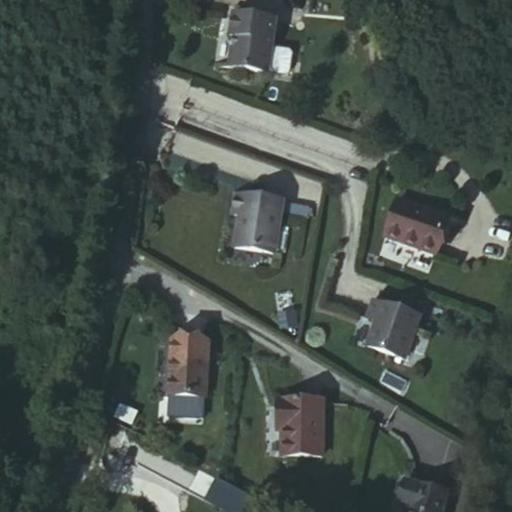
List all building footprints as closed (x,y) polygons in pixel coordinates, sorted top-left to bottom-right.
[(294,27),(251,20),(249,41),(253,42),(248,73),(288,79),(291,54),(294,27)] [(309,56),(291,54),(288,79),(306,80),(310,77),(312,60),(309,56)] [(464,209),(413,192),(400,228),(451,246),(464,209)] [(294,205),(243,199),(240,220),(248,220),(244,251),(287,256),(294,205)] [(438,306),(390,290),(384,304),(393,307),(384,335),(423,349),(438,306)] [(220,338),(179,335),(173,392),(214,397),(220,338)] [(291,393),(291,412),(298,411),(297,423),(297,443),(340,443),(339,392),(291,393)] [(417,480),(410,498),(418,501),(415,511),(414,511),(453,511),(459,494),(417,480)] [(418,501),(410,498),(407,508),(415,511),(418,501)]
